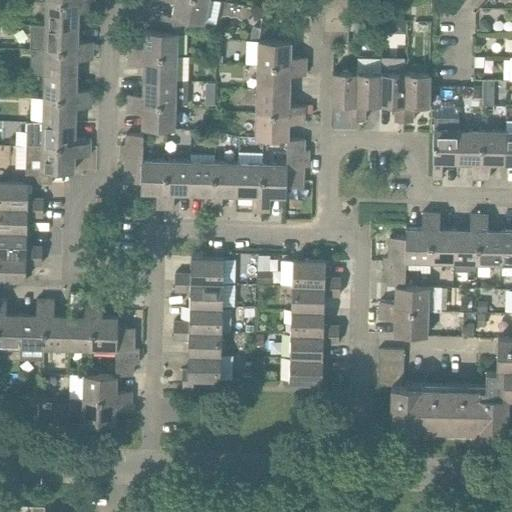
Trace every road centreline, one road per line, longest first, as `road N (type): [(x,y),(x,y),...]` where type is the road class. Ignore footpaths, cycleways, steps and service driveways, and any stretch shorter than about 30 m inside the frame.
road 1 (residential): [(154,273),(65,273),(63,189),(106,187),(106,14),(125,0)]
road 2 (residential): [(511,485),(152,466)]
road 3 (residential): [(511,199),(417,196),(416,137),(325,134)]
road 4 (residential): [(367,441),(353,402),(356,248),(322,224)]
road 5 (residential): [(154,273),(157,232),(172,220),(322,224)]
road 6 (residential): [(152,466),(154,273)]
road 7 (residential): [(325,134),(324,61),(303,33),(301,0)]
road 8 (residential): [(124,465),(0,462)]
